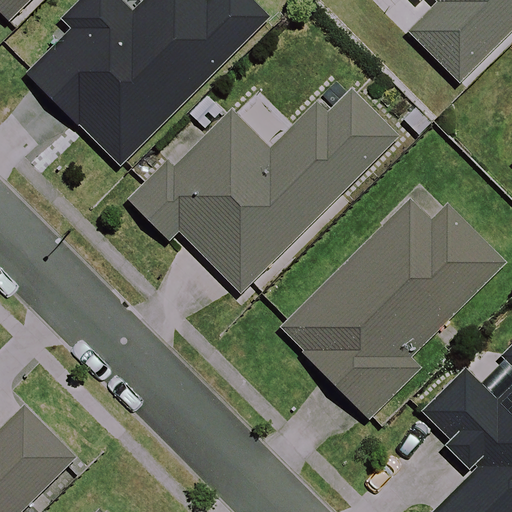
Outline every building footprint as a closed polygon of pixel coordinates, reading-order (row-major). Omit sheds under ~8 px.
[(150,0),(151,0),(150,0),(91,0),(74,18),(82,25),(27,79),(129,180),(155,154),(142,141),(260,24),(236,0),(150,0)] [(511,0),(405,0),(425,18),(407,38),(460,88),(511,32),(511,0)] [(357,92),(344,104),(330,90),(269,152),(232,116),(175,173),(170,167),(132,205),(179,251),(185,245),(238,298),(400,136),(357,92)] [(430,225),(406,203),(279,337),(326,381),(302,406),(339,441),(362,416),(375,429),(425,377),(409,361),(501,264),(444,211),(430,225)] [(511,511),(511,350),(479,386),(463,371),(406,431),(463,485),(438,511),(511,511)] [(0,511),(25,511),(79,459),(29,408),(0,436),(0,511)]
